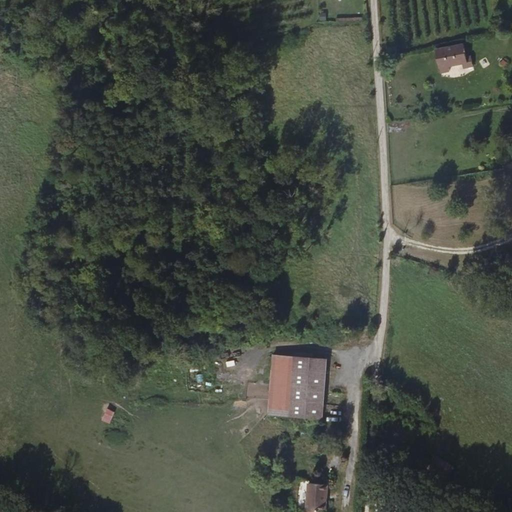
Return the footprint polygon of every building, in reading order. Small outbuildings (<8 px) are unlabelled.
[(462,47),(435,54),(441,77),(450,74),(448,69),(463,66),(464,71),(473,68),(470,59),(466,60),(462,47)] [(235,344),(217,346),(218,353),(235,351),(235,344)] [(328,359),(273,355),(268,415),(323,419),(328,359)] [(109,423),(115,412),(107,407),(101,418),(109,423)] [(437,457),(435,460),(445,467),(441,473),(447,477),(453,468),(437,457)] [(310,484),(307,510),(323,511),(325,511),(329,486),(310,484)]
